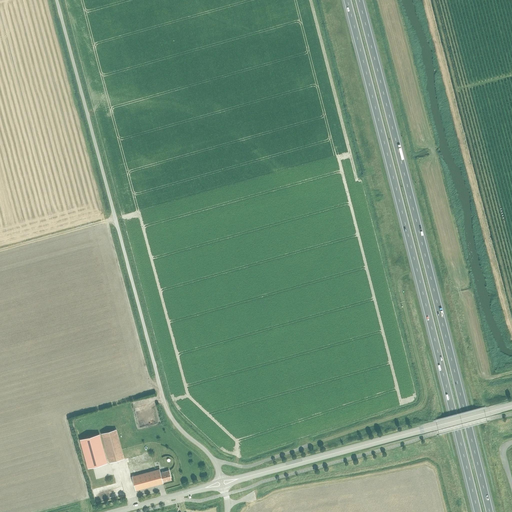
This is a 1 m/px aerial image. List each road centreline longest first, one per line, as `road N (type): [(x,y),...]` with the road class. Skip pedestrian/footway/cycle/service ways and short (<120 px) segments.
road 1 (trunk): [(491,511),(358,0)]
road 2 (trunk): [(344,0),(476,511)]
road 3 (unclassified): [(222,483),(218,465),(175,423),(160,391),(55,0)]
road 4 (tertiary): [(222,483),(511,405)]
